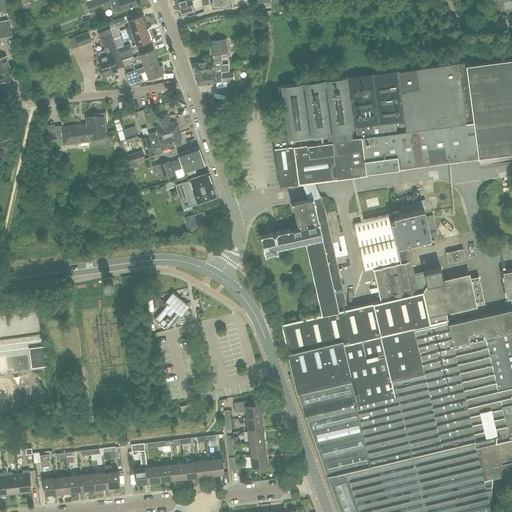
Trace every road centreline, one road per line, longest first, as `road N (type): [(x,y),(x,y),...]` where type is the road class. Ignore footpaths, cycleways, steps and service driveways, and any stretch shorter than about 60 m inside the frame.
road 1 (tertiary): [(316,480),(251,309),(219,276)]
road 2 (residential): [(219,276),(234,247),(235,215),(189,84)]
road 3 (tertiary): [(219,276),(149,259),(24,278)]
road 4 (residential): [(0,105),(189,84)]
